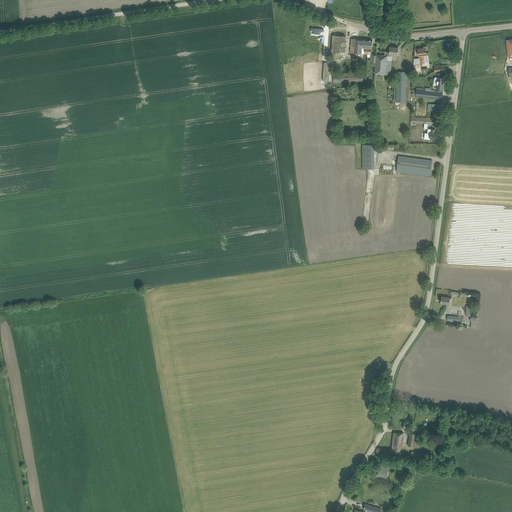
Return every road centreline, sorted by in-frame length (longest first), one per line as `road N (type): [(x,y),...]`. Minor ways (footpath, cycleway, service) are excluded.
road 1 (unclassified): [(338,511),(380,435),(393,369),(427,308),(463,31)]
road 2 (unclassified): [(214,0),(0,32)]
